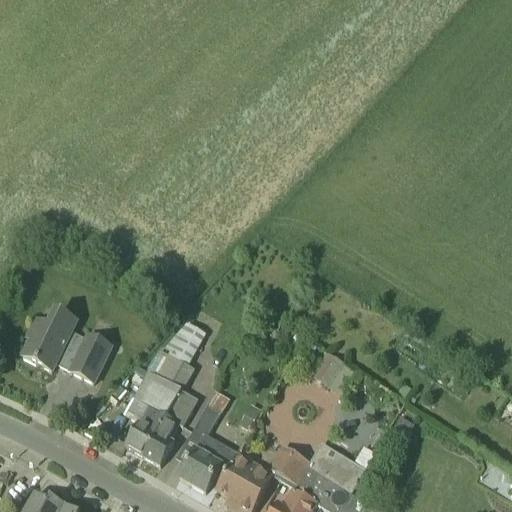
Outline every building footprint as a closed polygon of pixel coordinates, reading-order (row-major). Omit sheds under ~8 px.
[(78,338),(84,326),(61,315),(54,328),(38,321),(27,343),(31,345),(23,363),(51,377),(56,368),(71,375),(70,377),(99,391),(118,351),(91,338),(89,342),(78,338)] [(309,365),(316,351),(303,344),(296,358),(309,365)] [(347,370),(324,356),(320,362),(322,363),(311,381),(332,394),(347,370)] [(141,459),(181,393),(152,377),(128,421),(139,428),(126,450),(141,459)] [(404,387),(396,399),(403,403),(411,392),(404,387)] [(171,444),(180,429),(184,431),(200,404),(181,393),(141,459),(160,470),(175,446),(171,444)] [(215,395),(206,410),(221,419),(230,404),(215,395)] [(221,419),(206,410),(188,441),(202,448),(182,483),(208,498),(222,474),(226,476),(236,458),(208,442),(221,419)] [(400,421),(392,436),(407,444),(415,429),(400,421)] [(309,471),(281,453),(270,472),(295,487),(298,489),(309,471)] [(232,511),(233,511),(253,511),(272,480),(236,458),(226,476),(216,493),(236,504),(232,511)] [(318,476),(312,472),(309,471),(298,489),(295,487),(292,493),(304,500),(318,476)] [(324,511),(376,511),(318,476),(304,500),(297,511),(315,511),(318,508),(324,511)] [(297,511),(304,500),(292,493),(289,491),(280,506),(278,505),(273,511),(297,511)] [(36,500),(29,511),(65,511),(51,503),(49,507),(36,500)] [(0,511),(10,511),(13,510),(4,502),(2,504),(1,503),(0,504),(0,511)]
